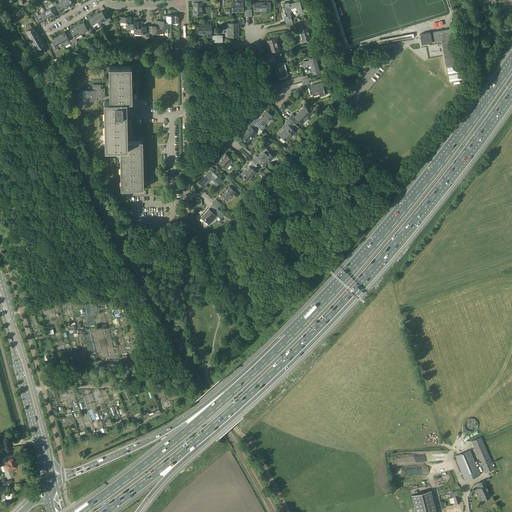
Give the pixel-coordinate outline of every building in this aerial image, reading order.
[(60,12),(67,8),(62,0),(57,4),(55,1),(52,3),(57,11),(59,10),(60,12)] [(72,2),(75,1),(74,0),(62,0),(67,8),(74,4),(72,2)] [(193,2),(193,15),(203,14),(202,2),(205,2),(205,0),(197,0),(198,2),(193,2)] [(232,12),(243,12),(242,0),(238,0),(239,1),(232,1),(232,12)] [(285,21),(286,24),(293,22),(291,18),(292,18),(290,12),(291,12),(290,9),(296,7),(298,13),(299,17),(304,16),(303,12),(299,0),(291,3),(290,1),(284,3),(288,16),(285,17),(286,21),(285,21)] [(254,11),(270,11),(270,2),(254,3),(254,11)] [(50,8),(44,11),(48,19),(55,15),(54,13),(57,11),(52,3),(48,5),(50,8)] [(42,23),(48,19),(44,11),(38,15),(37,12),(33,14),(38,22),(41,21),(42,23)] [(102,11),(95,15),(100,22),(103,20),(104,24),(111,20),(106,12),(103,13),(102,11)] [(100,22),(95,15),(89,18),(90,21),(87,22),(92,30),(96,28),(94,26),(100,22)] [(89,33),(92,30),(87,22),(85,24),(84,22),(77,26),(81,33),(87,30),(89,33)] [(228,23),(228,36),(226,37),(239,37),(239,23),(228,23)] [(30,38),(31,40),(39,35),(34,26),(32,27),(30,24),(23,28),(25,31),(26,31),(30,38)] [(198,24),(198,34),(211,34),(211,24),(198,24)] [(306,25),(299,27),(300,31),(298,31),(298,34),(301,33),(303,40),(310,38),(306,25)] [(69,33),(73,41),(74,41),(75,44),(78,42),(76,40),(77,39),(76,37),(81,33),(77,26),(70,29),(71,31),(69,33)] [(149,26),(142,26),(142,28),(134,28),(134,33),(144,33),(144,35),(146,38),(149,37),(149,33),(149,26)] [(446,67),(456,65),(452,41),(451,38),(449,28),(420,34),(421,44),(448,39),(449,41),(442,43),(443,51),(443,52),(443,53),(445,62),(444,63),(445,63),(446,67)] [(70,43),(73,41),(69,33),(66,34),(65,32),(58,36),(63,43),(68,40),(70,43)] [(44,45),(39,35),(31,40),(37,49),(36,50),(38,53),(44,49),(42,46),(44,45)] [(58,50),(57,47),(63,43),(58,36),(51,39),(53,42),(50,43),(55,52),(58,50)] [(267,41),(270,52),(280,50),(276,38),(267,41)] [(266,54),(268,60),(275,58),(273,52),(266,54)] [(319,72),(317,62),(318,62),(318,60),(316,60),(315,56),(315,55),(312,56),(312,57),(309,58),(310,60),(303,61),(304,63),(302,64),(303,67),(311,65),(314,73),(319,72)] [(278,77),(279,80),(287,78),(286,77),(289,77),(285,64),(283,65),(282,63),(274,65),(278,77)] [(97,100),(106,99),(106,100),(105,100),(106,148),(121,148),(122,189),(143,188),(142,140),(126,141),(126,100),(131,100),(130,65),(110,66),(110,96),(105,96),(105,88),(101,88),(101,84),(92,84),(92,90),(85,90),(85,101),(97,101),(97,100)] [(460,65),(456,66),(447,67),(448,74),(448,75),(449,82),(462,79),(461,73),(461,72),(460,65)] [(326,95),(322,82),(310,85),(313,95),(319,94),(320,97),(326,95)] [(302,123),(304,125),(309,120),(307,118),(311,113),(304,107),(295,116),(292,113),(289,117),(294,122),(295,123),(298,119),(302,123)] [(254,115),(250,119),(262,131),(265,127),(264,125),(272,116),(266,110),(258,118),(254,115)] [(283,125),(285,127),(278,134),(281,137),(279,139),(283,143),(286,140),(295,131),(294,130),(298,126),(294,122),(289,117),(285,122),(286,123),(283,125)] [(259,135),(262,131),(250,119),(245,124),(249,128),(241,136),(247,143),(257,133),(259,135)] [(256,155),(251,160),(256,165),(259,161),(264,166),(273,156),(268,151),(269,151),(265,148),(257,156),(256,155)] [(218,161),(226,168),(233,160),(225,153),(218,161)] [(257,166),(256,165),(251,160),(247,164),(249,165),(241,174),(247,180),(256,170),(254,169),(257,166)] [(208,172),(198,183),(205,190),(208,187),(205,184),(212,177),(216,181),(213,184),(216,186),(222,180),(213,171),(214,169),(209,164),(204,168),(208,172)] [(237,195),(235,192),(229,186),(225,190),(226,191),(222,195),(227,200),(232,195),(235,197),(237,195)] [(216,199),(212,203),(218,208),(221,204),(216,199)] [(217,216),(209,208),(201,216),(209,224),(217,216)] [(471,441),(482,465),(485,472),(494,468),(481,437),(471,441)] [(455,456),(465,479),(465,481),(480,474),(470,450),(455,456)] [(6,461),(7,464),(3,465),(5,471),(13,469),(12,467),(16,465),(15,461),(14,461),(13,457),(8,459),(8,460),(6,461)] [(476,488),(478,493),(480,492),(483,499),(490,496),(485,485),(487,484),(485,480),(478,482),(480,487),(476,488)] [(497,483),(491,485),(496,496),(502,494),(497,483)] [(415,511),(436,511),(431,490),(411,495),(412,499),(415,511)]
